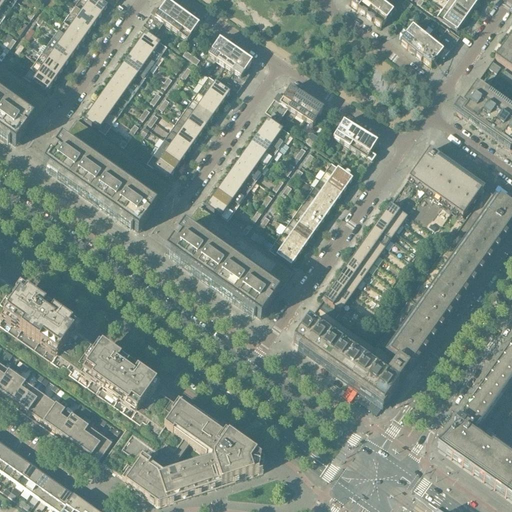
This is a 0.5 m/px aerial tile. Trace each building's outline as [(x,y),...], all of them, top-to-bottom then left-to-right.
[(16,4),(10,0),(0,0),(0,4),(10,12),(16,4)] [(94,0),(80,0),(80,1),(102,17),(107,9),(94,0)] [(118,3),(114,0),(100,0),(114,10),(118,3)] [(357,12),(366,0),(353,0),(350,5),(349,5),(349,6),(350,7),(356,12),(357,12)] [(377,2),(374,0),(366,0),(357,12),(358,13),(357,14),(359,15),(361,16),(363,17),(364,17),(364,18),(365,18),(377,2)] [(473,10),(458,0),(450,0),(447,4),(468,18),(473,10)] [(479,2),(475,0),(458,0),(473,10),(479,2)] [(102,17),(80,1),(74,9),(96,25),(102,17)] [(372,24),(385,8),(377,2),(365,18),(365,19),(366,19),(367,20),(368,21),(369,22),(370,24),(370,25),(371,25),(371,24),(371,23),(372,24)] [(412,7),(405,2),(402,7),(409,12),(412,7)] [(0,4),(0,16),(5,20),(10,12),(0,4)] [(163,27),(174,10),(166,4),(159,15),(154,11),(150,18),(163,27)] [(468,18),(447,4),(442,12),(462,26),(468,18)] [(381,29),(393,14),(385,8),(372,24),(373,25),(373,24),(379,29),(380,30),(381,30),(381,29)] [(96,25),(74,9),(69,17),(90,33),(96,25)] [(171,32),(182,16),(182,15),(181,16),(180,15),(179,13),(178,12),(177,11),(176,10),(175,11),(174,10),(163,27),(171,32)] [(462,26),(442,12),(436,20),(456,34),(462,26)] [(178,38),(190,22),(189,21),(190,20),(189,20),(188,19),(185,18),(183,17),(182,16),(171,32),(178,38)] [(90,33),(69,17),(63,25),(85,41),(90,33)] [(163,27),(150,18),(146,23),(159,32),(163,27)] [(187,44),(197,30),(198,29),(199,28),(197,27),(191,22),(190,22),(178,38),(187,44)] [(159,32),(146,23),(142,29),(154,38),(159,32)] [(85,41),(63,25),(57,33),(79,49),(85,41)] [(407,51),(420,36),(412,29),(400,44),(399,45),(400,46),(401,46),(406,51),(407,51)] [(459,41),(446,31),(442,37),(455,47),(459,41)] [(79,49),(57,33),(52,41),(74,56),(79,49)] [(145,35),(139,43),(161,59),(166,51),(145,35)] [(414,57),(427,42),(420,36),(407,51),(408,52),(407,53),(408,54),(410,54),(411,55),(412,56),(414,57)] [(455,47),(442,37),(438,43),(451,52),(455,47)] [(74,56),(52,41),(46,49),(68,64),(74,56)] [(216,64),(227,48),(227,47),(227,48),(220,43),(219,42),(218,43),(208,59),(205,62),(213,68),(216,64)] [(435,48),(427,42),(414,57),(415,58),(416,58),(417,60),(418,61),(419,62),(420,63),(420,64),(420,63),(421,63),(422,63),(435,48)] [(139,43),(133,51),(155,67),(161,59),(139,43)] [(451,52),(438,43),(435,48),(442,54),(441,54),(447,58),(451,52)] [(511,46),(507,43),(502,49),(501,49),(499,51),(511,59),(511,46)] [(68,64),(46,49),(43,47),(38,55),(41,57),(62,72),(68,64)] [(224,70),(235,53),(234,53),(233,52),(232,51),(231,49),(230,48),(229,47),(229,48),(228,49),(227,48),(216,64),(224,70)] [(442,54),(435,48),(422,63),(423,64),(429,68),(428,69),(430,70),(431,69),(430,69),(438,60),(443,64),(447,58),(441,54),(442,54)] [(133,51),(128,59),(150,75),(155,67),(133,51)] [(511,73),(511,59),(499,51),(498,53),(499,53),(494,61),(511,73)] [(185,53),(182,58),(196,68),(199,63),(185,53)] [(232,75),(243,59),(242,58),(243,57),(242,57),(241,56),(240,56),(238,55),(237,55),(236,54),(235,53),(224,70),(232,75)] [(62,72),(41,57),(35,65),(57,80),(62,72)] [(128,59),(122,67),(144,82),(150,75),(128,59)] [(249,78),(244,75),(251,66),(252,65),(250,64),(244,59),(243,59),(232,75),(232,76),(245,84),(249,78)] [(500,70),(492,64),(487,70),(496,76),(500,70)] [(57,80),(35,65),(29,73),(51,88),(57,80)] [(122,67),(117,75),(138,90),(144,82),(122,67)] [(0,103),(15,114),(17,112),(32,122),(41,110),(42,110),(43,110),(48,103),(43,99),(0,68),(0,103)] [(511,78),(503,72),(498,78),(511,87),(511,78)] [(51,88),(29,73),(24,81),(46,96),(51,88)] [(117,75),(111,83),(133,98),(138,90),(117,75)] [(245,84),(232,76),(228,82),(240,91),(245,84)] [(230,95),(208,80),(202,88),(224,103),(230,95)] [(240,91),(228,82),(224,87),(236,96),(240,91)] [(111,83),(105,91),(127,106),(133,98),(111,83)] [(511,112),(476,87),(461,107),(458,105),(452,114),(509,154),(511,149),(511,112)] [(224,103),(202,88),(197,96),(218,111),(224,103)] [(287,113),(298,96),(298,95),(297,95),(291,91),(290,90),(289,91),(283,101),(278,97),(273,103),(287,113),(287,112),(287,113)] [(105,91),(100,99),(122,114),(127,106),(105,91)] [(295,118),(306,101),(305,100),(305,101),(304,99),(303,98),(302,97),(301,96),(300,95),(299,96),(298,96),(287,113),(295,118)] [(218,111),(197,96),(191,104),(213,119),(218,111)] [(122,114),(100,99),(94,107),(116,122),(122,114)] [(303,123),(314,106),(313,105),(314,105),(314,104),(313,104),(311,103),(309,103),(307,102),(307,101),(306,101),(295,118),(303,123)] [(0,143),(7,149),(10,145),(15,149),(20,142),(34,123),(32,122),(17,112),(15,114),(0,103),(0,143)] [(287,113),(273,103),(268,110),(282,119),(287,113)] [(213,119),(191,104),(185,112),(207,127),(213,119)] [(312,129),(322,113),(323,112),(321,111),(315,107),(314,106),(303,123),(312,129)] [(94,107),(89,115),(110,130),(116,122),(94,107)] [(282,119),(268,110),(264,116),(278,125),(282,119)] [(207,127),(185,112),(180,120),(202,135),(207,127)] [(89,115),(83,123),(105,138),(110,130),(89,115)] [(202,135),(180,120),(174,128),(196,143),(202,135)] [(72,132),(63,144),(78,155),(76,157),(137,201),(139,198),(154,209),(163,197),(164,197),(165,197),(166,196),(171,189),(165,185),(93,134),(76,122),(71,129),(71,130),(71,131),(71,132),(72,132)] [(267,122),(261,130),(283,145),(289,137),(267,122)] [(341,147),(352,130),(351,129),(344,125),(343,124),(342,125),(332,141),(341,147)] [(196,143),(174,128),(169,136),(190,151),(196,143)] [(349,152),(360,135),(359,134),(357,133),(356,132),(355,131),(354,130),(353,129),(352,130),(341,147),(349,152)] [(261,130),(256,138),(278,153),(283,145),(261,130)] [(357,157),(368,140),(367,139),(368,138),(367,138),(365,137),(363,136),(360,135),(361,135),(360,135),(349,152),(357,157)] [(190,151),(169,136),(163,144),(185,159),(190,151)] [(256,138),(250,146),(272,161),(278,153),(256,138)] [(308,140),(305,145),(312,150),(315,145),(308,140)] [(370,156),(376,146),(377,145),(375,144),(369,140),(368,140),(357,157),(366,162),(366,161),(371,165),(375,159),(370,156)] [(48,162),(43,169),(49,173),(46,176),(130,235),(132,232),(138,235),(142,228),(143,229),(156,210),(154,209),(139,198),(137,201),(76,157),(78,155),(63,144),(61,143),(48,162)] [(185,159),(163,144),(157,151),(179,167),(185,159)] [(250,146),(245,154),(266,169),(272,161),(250,146)] [(179,167),(157,151),(152,159),(174,175),(179,167)] [(428,153),(408,183),(462,221),(482,191),(428,153)] [(245,154),(239,162),(261,177),(266,169),(245,154)] [(366,162),(357,157),(354,162),(367,171),(371,165),(366,161),(366,162)] [(174,175),(152,159),(146,167),(168,183),(174,175)] [(239,162),(233,170),(255,185),(261,177),(239,162)] [(367,171),(354,162),(350,168),(363,177),(367,171)] [(352,182),(330,166),(325,174),(346,190),(352,182)] [(363,177),(350,168),(346,173),(359,183),(363,177)] [(233,170),(228,177),(250,193),(255,185),(233,170)] [(346,190),(325,174),(319,182),(341,198),(346,190)] [(228,177),(222,185),(244,201),(250,193),(228,177)] [(341,198),(319,182),(313,190),(335,206),(341,198)] [(222,185),(217,193),(238,209),(244,201),(222,185)] [(335,206),(313,190),(308,198),(330,214),(335,206)] [(217,193),(211,201),(233,217),(238,209),(217,193)] [(373,353),(316,313),(293,346),(299,350),(297,354),(382,413),(386,407),(385,406),(511,225),(511,212),(486,194),(373,353)] [(330,214),(308,198),(302,206),(324,221),(330,214)] [(211,201),(205,209),(227,225),(233,217),(211,201)] [(324,221),(302,206),(297,214),(318,229),(324,221)] [(194,218),(186,231),(201,241),(199,244),(260,287),(262,284),(277,295),(285,283),(286,283),(287,283),(288,283),(293,276),(288,272),(208,216),(199,209),(193,216),(193,217),(193,218),(194,218)] [(407,221),(390,209),(387,213),(385,212),(382,216),(384,217),(401,229),(407,221)] [(318,229),(297,214),(291,222),(313,237),(318,229)] [(401,229),(384,217),(381,221),(380,220),(377,224),(378,225),(395,237),(401,229)] [(313,237),(291,222),(285,230),(307,245),(313,237)] [(395,237),(378,225),(375,229),(374,228),(371,232),(373,233),(390,245),(395,237)] [(171,249),(166,255),(171,259),(169,263),(252,322),(255,318),(260,322),(265,315),(278,296),(277,295),(262,284),(260,287),(199,244),(201,241),(186,231),(184,229),(171,248),(171,249)] [(307,245),(285,230),(280,238),(302,253),(307,245)] [(390,245),(373,233),(370,237),(369,236),(366,240),(367,240),(384,253),(390,245)] [(302,253),(280,238),(274,246),(296,261),(302,253)] [(443,238),(439,243),(446,249),(450,243),(443,238)] [(384,253),(367,240),(364,244),(363,243),(360,247),(362,248),(379,260),(384,253)] [(296,261),(274,246),(269,254),(290,269),(296,261)] [(379,260),(362,248),(359,252),(357,251),(355,255),(356,256),(373,268),(379,260)] [(373,268),(356,256),(353,260),(352,259),(349,263),(350,264),(367,276),(373,268)] [(367,276),(350,264),(348,268),(346,267),(344,271),(345,272),(362,284),(367,276)] [(362,284),(345,272),(342,276),(341,275),(338,279),(339,280),(356,292),(362,284)] [(356,292),(339,280),(336,284),(335,283),(332,287),(334,288),(351,300),(356,292)] [(98,355),(73,337),(76,333),(22,294),(19,299),(0,285),(0,346),(125,434),(102,467),(108,472),(119,479),(126,484),(124,486),(157,510),(263,475),(264,465),(181,406),(178,411),(156,395),(153,393),(156,389),(101,350),(98,355)] [(351,300),(334,288),(331,292),(330,291),(327,295),(328,296),(345,308),(351,300)] [(345,308),(328,296),(325,300),(324,299),(321,302),(323,303),(322,304),(339,316),(345,308)] [(511,346),(451,432),(453,434),(439,449),(436,452),(450,461),(461,469),(462,470),(472,476),(473,477),(482,484),(483,485),(493,492),(498,495),(502,498),(505,500),(511,505),(511,346)] [(0,386),(9,374),(1,369),(0,369),(0,386)] [(0,395),(4,398),(17,380),(9,374),(0,386),(0,395)] [(11,403),(24,385),(17,380),(4,398),(11,403)] [(19,409),(32,391),(24,385),(11,403),(19,409)] [(27,414),(40,396),(32,391),(19,409),(27,414)] [(35,420),(48,402),(40,396),(27,414),(35,420)] [(43,426),(56,407),(48,402),(35,420),(43,426)] [(51,431),(64,413),(56,407),(43,426),(51,431)] [(59,437),(72,418),(64,413),(51,431),(59,437)] [(67,442),(79,424),(72,418),(59,437),(67,442)] [(74,448),(87,430),(79,424),(67,442),(74,448)] [(82,453),(95,435),(87,430),(74,448),(82,453)] [(90,459),(103,440),(95,435),(82,453),(90,459)] [(111,447),(103,440),(90,459),(99,465),(111,447)] [(14,458),(7,453),(0,462),(0,475),(1,476),(14,458)] [(14,458),(1,476),(9,481),(22,463),(14,458)] [(29,468),(22,463),(9,481),(16,487),(29,468)] [(36,473),(29,468),(16,487),(23,492),(36,473)] [(36,473),(23,492),(31,497),(44,479),(36,473)] [(44,479),(31,497),(38,502),(51,484),(44,479)] [(58,489),(51,484),(38,502),(45,507),(58,489)] [(52,511),(66,494),(58,489),(45,507),(52,511)] [(63,511),(73,499),(66,494),(52,511),(63,511)] [(73,499),(63,511),(74,511),(80,504),(76,502),(74,499),(74,500),(73,499)]
